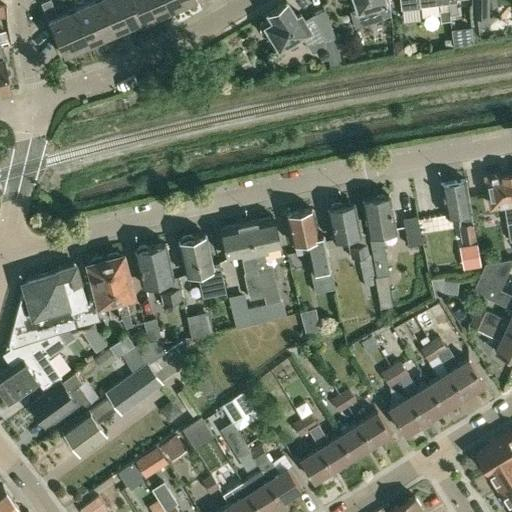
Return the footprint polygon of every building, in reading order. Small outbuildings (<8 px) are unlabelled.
[(77,48),(61,13),(57,15),(49,0),(45,0),(40,2),(63,54),(77,48)] [(116,30),(102,0),(89,0),(87,1),(103,36),(116,30)] [(129,24),(117,0),(102,0),(116,30),(129,24)] [(143,20),(133,0),(117,0),(129,24),(141,19),(142,21),(143,20)] [(156,14),(149,0),(133,0),(143,20),(156,14)] [(169,9),(164,0),(149,0),(156,14),(169,9)] [(182,3),(180,0),(164,0),(169,9),(182,3)] [(322,39),(313,13),(304,19),(300,12),(295,16),(285,1),(285,0),(268,11),(271,16),(262,22),(260,23),(259,26),(259,29),(260,31),(262,33),(265,34),(268,34),(270,33),(278,46),(299,33),(303,38),(305,41),(306,43),(311,51),(324,48),(322,39)] [(354,0),(356,5),(350,7),(355,24),(382,15),(389,13),(387,0),(354,0)] [(400,0),(401,6),(438,1),(439,10),(438,10),(440,21),(449,20),(448,9),(446,0),(400,0)] [(455,8),(453,0),(446,0),(448,9),(455,8)] [(488,0),(470,0),(471,17),(488,14),(488,0)] [(103,36),(87,1),(74,7),(90,42),(103,36)] [(90,42),(74,7),(61,13),(77,48),(90,42)] [(323,8),(313,13),(322,39),(334,36),(323,8)] [(0,93),(9,90),(2,57),(3,57),(0,46),(0,93)] [(511,196),(508,171),(485,175),(490,204),(503,202),(509,240),(511,239),(511,196)] [(472,222),(464,178),(440,183),(445,214),(457,212),(459,224),(472,222)] [(362,202),(375,275),(374,275),(379,307),(391,305),(388,282),(386,273),(388,273),(381,230),(393,228),(388,194),(370,197),(371,201),(362,202)] [(369,252),(366,253),(359,215),(355,216),(353,202),(326,207),(332,237),(346,234),(350,256),(358,254),(364,285),(374,283),(373,274),(374,274),(369,252)] [(311,207),(286,212),(292,241),(305,238),(310,263),(314,262),(315,268),(309,269),(314,290),(334,286),(323,233),(317,235),(311,207)] [(407,244),(422,242),(416,214),(402,217),(407,244)] [(271,264),(265,266),(261,249),(279,245),(272,215),(245,221),(269,318),(286,314),(282,298),(279,299),(275,284),(271,264)] [(245,221),(219,227),(226,256),(240,253),(248,288),(260,285),(245,221)] [(459,224),(458,224),(461,241),(475,239),(472,222),(459,224)] [(211,262),(204,232),(192,235),(190,233),(182,234),(181,238),(178,239),(186,272),(196,270),(202,296),(225,290),(218,260),(211,262)] [(172,276),(164,242),(134,249),(142,283),(156,280),(162,303),(181,298),(176,275),(172,276)] [(106,257),(104,257),(118,314),(128,311),(124,295),(132,293),(121,253),(118,253),(116,251),(107,254),(106,257)] [(511,256),(484,262),(482,267),(472,289),(511,307),(511,293),(498,288),(511,257),(511,256)] [(104,257),(87,262),(98,302),(106,300),(110,316),(118,314),(104,257)] [(69,326),(97,319),(93,301),(85,303),(81,286),(74,262),(58,267),(58,268),(26,277),(23,283),(9,339),(10,343),(56,330),(69,326)] [(445,278),(446,275),(431,277),(435,293),(444,292),(444,289),(445,278)] [(243,291),(227,295),(235,325),(268,316),(264,301),(247,305),(243,291)] [(477,305),(473,314),(473,315),(511,332),(511,309),(508,318),(495,312),(495,313),(477,305)] [(431,330),(442,324),(432,307),(422,313),(431,330)] [(213,330),(208,309),(186,314),(190,336),(213,330)] [(511,332),(473,315),(469,324),(481,330),(480,330),(499,338),(494,349),(511,357),(511,332)] [(155,316),(142,319),(147,338),(161,338),(155,316)] [(75,334),(69,326),(56,330),(64,342),(75,334)] [(0,371),(0,389),(8,401),(39,380),(43,386),(60,375),(48,356),(64,343),(64,342),(56,330),(10,343),(11,346),(3,352),(11,363),(0,371)] [(447,369),(462,394),(482,381),(467,356),(457,362),(446,345),(445,345),(439,335),(429,341),(437,353),(447,369)] [(107,393),(61,427),(79,450),(105,431),(96,420),(115,405),(119,410),(193,355),(181,338),(164,350),(147,361),(104,390),(107,393)] [(147,338),(134,343),(143,361),(145,360),(147,361),(164,350),(161,338),(147,338)] [(429,341),(420,347),(427,358),(427,359),(437,353),(429,341)] [(143,361),(134,343),(120,352),(131,369),(143,361)] [(423,418),(442,406),(427,381),(418,387),(416,383),(408,371),(407,371),(399,359),(398,359),(389,365),(398,379),(407,394),(423,418)] [(380,371),(389,385),(398,379),(389,365),(380,371)] [(462,394),(447,369),(427,381),(442,406),(462,394)] [(67,404),(73,412),(89,401),(77,384),(81,381),(73,370),(29,403),(43,422),(67,404)] [(192,414),(198,410),(182,387),(176,391),(192,414)] [(348,404),(356,399),(348,387),(338,392),(348,404)] [(231,395),(220,404),(231,422),(233,421),(238,428),(257,416),(252,408),(254,407),(242,388),(231,395)] [(338,410),(347,404),(338,392),(330,399),(338,410)] [(423,418),(407,394),(387,406),(402,431),(423,418)] [(292,423),(299,434),(308,428),(301,417),(294,406),(287,410),(294,421),(292,423)] [(376,409),(357,421),(370,442),(389,430),(376,409)] [(308,428),(319,445),(332,466),(351,454),(338,433),(327,439),(317,422),(316,422),(309,412),(301,417),(308,428)] [(357,421),(338,433),(351,454),(370,442),(357,421)] [(486,470),(511,453),(511,448),(508,441),(511,438),(511,426),(488,441),(490,443),(475,452),(486,470)] [(170,445),(181,458),(194,447),(183,434),(170,445)] [(260,468),(267,478),(280,499),(299,487),(286,466),(278,471),(260,443),(249,450),(256,461),(260,468)] [(312,478),(332,466),(319,445),(299,457),(312,478)] [(248,466),(256,461),(249,450),(241,455),(248,466)] [(152,467),(142,452),(133,457),(143,472),(152,467)] [(497,486),(511,476),(511,453),(486,470),(486,471),(488,470),(497,486)] [(142,473),(133,459),(117,470),(125,484),(142,473)] [(261,511),(280,499),(260,468),(241,479),(248,490),(261,511)] [(208,491),(218,486),(210,474),(202,479),(208,491)] [(508,503),(511,500),(511,476),(497,486),(508,503)] [(234,511),(259,511),(261,511),(248,490),(241,479),(222,492),(228,502),(229,502),(234,511)] [(22,511),(1,483),(0,484),(0,511),(28,511),(27,509),(22,511)] [(165,507),(164,508),(167,511),(180,511),(166,490),(158,496),(161,499),(165,507)] [(98,494),(79,508),(81,511),(100,511),(107,507),(98,494)] [(393,511),(424,511),(414,494),(391,508),(393,511)] [(234,511),(229,502),(228,502),(212,511),(234,511)]
